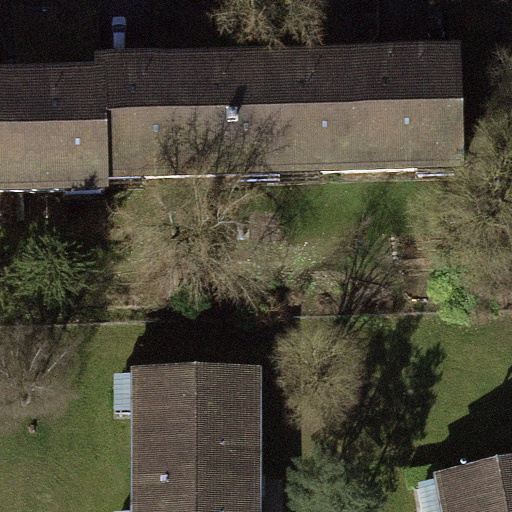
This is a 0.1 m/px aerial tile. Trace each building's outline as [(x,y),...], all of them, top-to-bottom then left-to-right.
[(449,68),(261,71),(262,121),(270,121),(271,171),(314,170),(314,176),(410,174),(410,165),(451,164),(449,68)] [(95,74),(95,89),(97,173),(135,172),(135,180),(234,178),(234,172),(271,171),(270,121),(262,121),(261,71),(95,74)] [(97,185),(97,173),(95,89),(0,90),(0,197),(55,196),(55,186),(97,185)] [(127,380),(127,511),(243,511),(243,379),(127,380)] [(511,511),(511,469),(436,483),(441,511),(511,511)]
